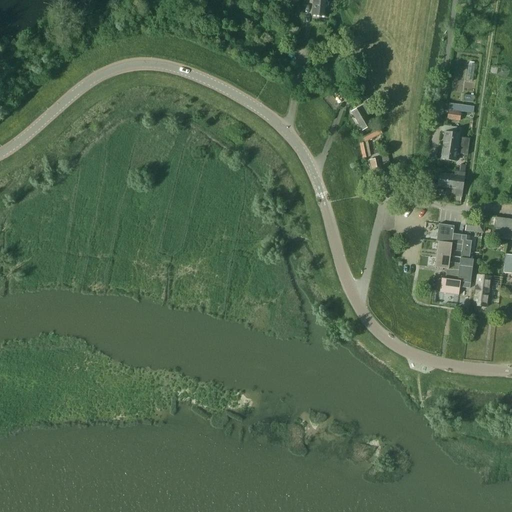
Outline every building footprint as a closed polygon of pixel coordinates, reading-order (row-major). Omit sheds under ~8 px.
[(325,17),(327,0),(312,0),(311,15),(325,17)] [(447,117),(446,120),(459,121),(459,119),(460,112),(472,114),(473,108),(449,104),(448,111),(447,117)] [(361,107),(351,113),(362,131),(371,125),(361,107)] [(364,143),(359,144),(362,158),(370,157),(367,142),(382,134),(379,130),(363,140),(364,143)] [(445,133),(443,145),(467,149),(468,149),(470,139),(458,138),(458,134),(445,133)] [(443,145),(441,159),(455,161),(456,154),(466,155),(467,156),(468,149),(467,149),(443,145)] [(373,177),(387,174),(390,173),(389,165),(387,154),(379,156),(379,158),(369,160),(373,177)] [(439,174),(437,187),(451,189),(452,189),(455,189),(454,197),(453,203),(459,204),(460,198),(464,174),(465,166),(460,165),(459,173),(454,172),(453,176),(439,174)] [(490,234),(494,234),(494,238),(511,240),(511,235),(511,219),(497,218),(488,217),(487,227),(491,228),(490,234)] [(465,225),(464,230),(465,230),(482,233),(483,233),(484,223),(483,223),(474,222),(466,221),(465,225)] [(438,241),(434,267),(446,269),(445,279),(441,279),(439,293),(458,295),(459,287),(470,289),(473,259),(469,259),(471,241),(466,240),(466,236),(453,234),(454,227),(438,225),(437,230),(439,231),(439,236),(444,237),(444,242),(438,241)] [(477,276),(473,306),(486,308),(490,277),(477,276)]
